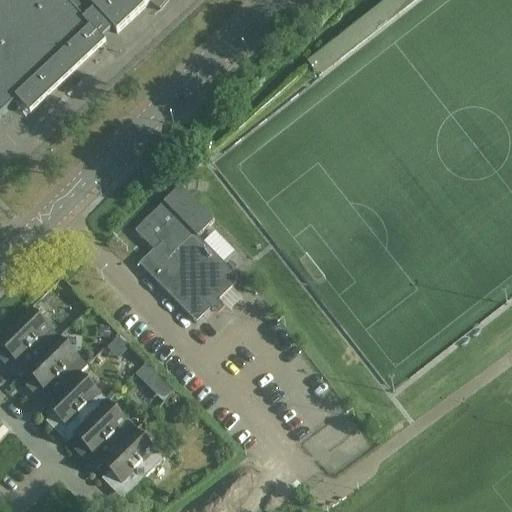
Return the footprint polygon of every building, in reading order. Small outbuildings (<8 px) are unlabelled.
[(0,0),(0,118),(17,103),(31,117),(106,46),(103,42),(113,32),(117,36),(150,5),(160,13),(168,2),(165,0),(0,0)] [(146,267),(143,271),(193,323),(197,319),(200,323),(233,291),(236,286),(236,280),(233,275),(199,240),(215,225),(181,190),(136,234),(154,253),(143,264),(146,267)] [(20,380),(27,373),(58,342),(30,313),(0,341),(0,345),(8,354),(0,361),(1,362),(2,361),(20,380)] [(30,390),(47,408),(80,375),(85,370),(58,342),(27,373),(36,382),(28,390),(29,391),(30,390)] [(68,444),(76,437),(108,404),(80,375),(47,408),(57,418),(48,426),(49,427),(51,426),(68,444)] [(96,472),(104,465),(137,434),(108,404),(76,437),(85,446),(76,454),(77,455),(79,454),(96,472)] [(137,434),(104,465),(113,475),(104,483),(105,484),(106,483),(124,501),(164,462),(137,434)]
